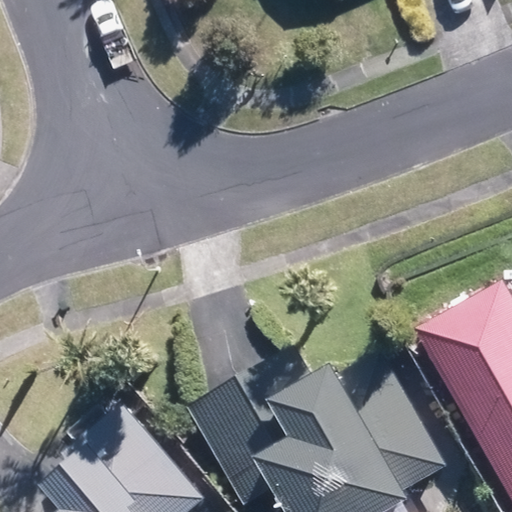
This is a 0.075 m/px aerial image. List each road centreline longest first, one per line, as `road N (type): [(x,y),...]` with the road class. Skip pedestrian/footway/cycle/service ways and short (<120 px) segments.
road 1 (residential): [(511,83),(344,143),(146,197)]
road 2 (residential): [(146,197),(63,0)]
road 3 (residential): [(146,197),(0,258)]
